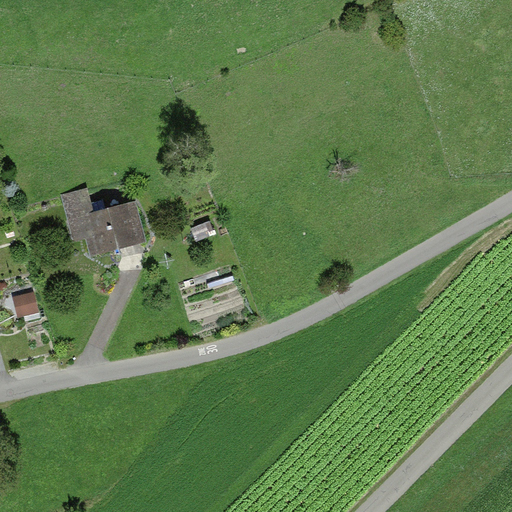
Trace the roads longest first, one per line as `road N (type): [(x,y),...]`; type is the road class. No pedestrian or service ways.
road 1 (residential): [(0,393),(269,336),(511,202)]
road 2 (unclassified): [(370,511),(511,368)]
